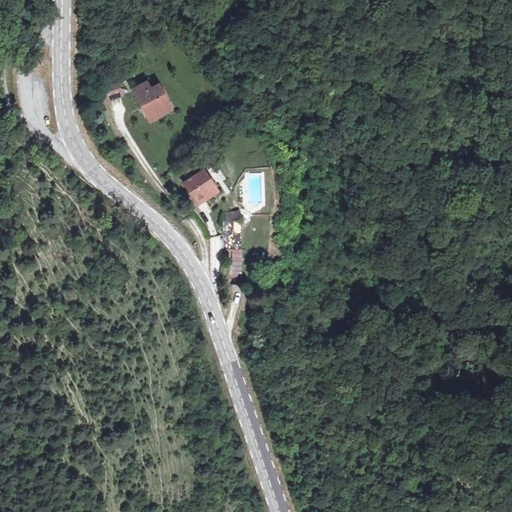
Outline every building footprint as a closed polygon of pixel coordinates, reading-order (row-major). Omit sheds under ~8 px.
[(110,100),(126,95),(121,79),(105,84),(110,100)] [(135,89),(140,96),(154,87),(151,81),(135,89)] [(161,84),(154,87),(140,96),(153,117),(173,106),(164,93),(165,90),(161,84)] [(186,180),(196,197),(205,191),(207,196),(219,189),(205,168),(219,159),(214,151),(187,168),(192,176),(186,180)] [(199,201),(207,196),(205,191),(196,197),(199,201)] [(243,250),(244,225),(240,220),(234,219),(233,250),(243,250)]
